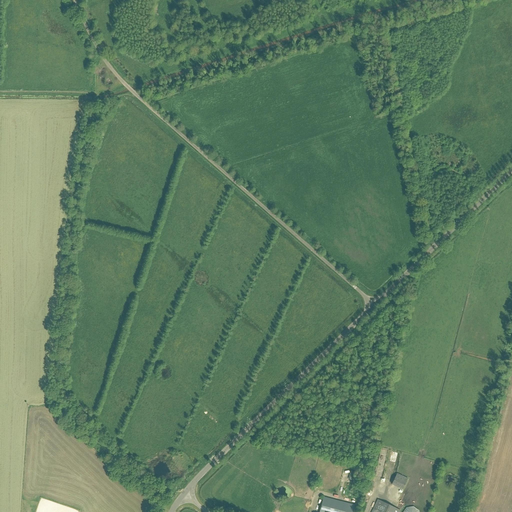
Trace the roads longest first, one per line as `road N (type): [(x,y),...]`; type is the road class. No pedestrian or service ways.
road 1 (unclassified): [(374,304),(128,87),(73,0)]
road 2 (tertiary): [(185,493),(374,304)]
road 3 (tertiary): [(374,304),(511,170)]
